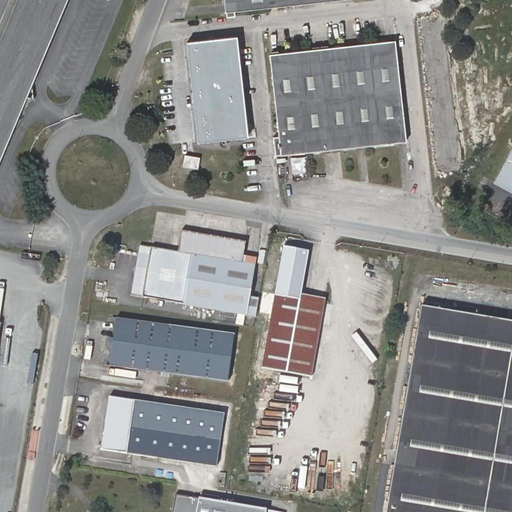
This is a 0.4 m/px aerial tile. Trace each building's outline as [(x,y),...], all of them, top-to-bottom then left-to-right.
[(0,0),(0,159),(67,0),(0,0)] [(223,0),(225,13),(339,0),(223,0)] [(248,136),(236,36),(187,42),(199,142),(248,136)] [(282,153),(408,139),(397,41),(271,55),(282,153)] [(511,147),(494,182),(511,191),(511,147)] [(184,165),(198,167),(199,158),(185,155),(184,165)] [(231,240),(181,230),(177,251),(140,245),(131,294),(231,312),(238,263),(228,261),(231,240)] [(249,297),(256,258),(242,255),(245,243),(231,240),(228,261),(238,263),(231,312),(258,317),(261,299),(249,297)] [(276,290),(275,297),(323,305),(324,298),(276,290)] [(323,305),(275,297),(264,366),(311,375),(323,305)] [(385,511),(487,511),(511,366),(511,321),(422,306),(385,511)] [(236,313),(234,324),(243,325),(244,315),(236,313)] [(245,324),(253,326),(254,317),(247,316),(245,324)] [(233,334),(116,318),(110,366),(227,381),(233,334)] [(511,511),(511,366),(487,511),(511,511)] [(223,414),(109,397),(102,449),(215,465),(223,414)] [(265,511),(266,511),(177,496),(173,511),(265,511)]
